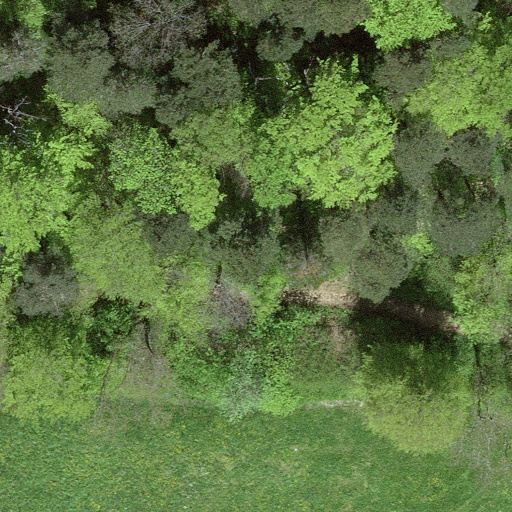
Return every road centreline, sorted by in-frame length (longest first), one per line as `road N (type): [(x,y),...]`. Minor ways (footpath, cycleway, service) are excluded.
road 1 (track): [(0,293),(343,294)]
road 2 (track): [(343,294),(398,243),(511,177)]
road 3 (track): [(343,294),(511,329)]
